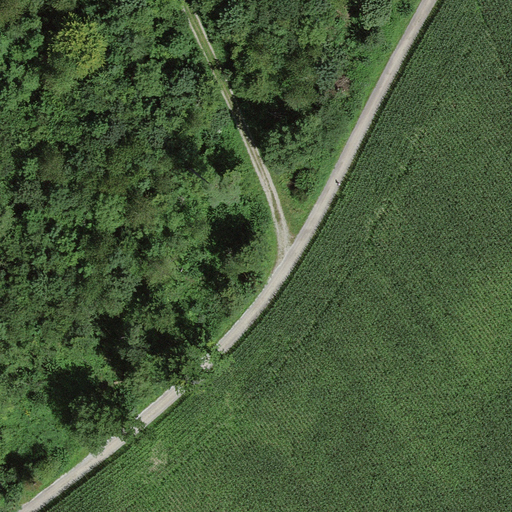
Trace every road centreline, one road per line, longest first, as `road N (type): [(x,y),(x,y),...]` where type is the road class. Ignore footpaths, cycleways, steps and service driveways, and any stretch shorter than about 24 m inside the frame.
road 1 (track): [(20,511),(163,398),(298,251)]
road 2 (track): [(298,251),(424,0)]
road 3 (track): [(181,0),(298,251)]
